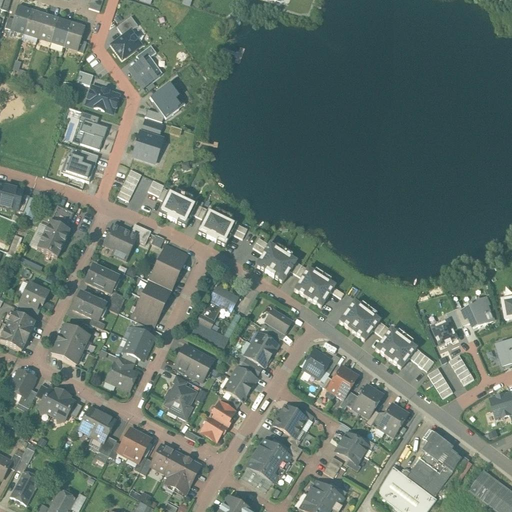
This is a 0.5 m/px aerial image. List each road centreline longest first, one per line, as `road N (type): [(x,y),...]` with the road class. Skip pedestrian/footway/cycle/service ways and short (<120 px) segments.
road 1 (residential): [(130,417),(35,365),(109,210)]
road 2 (residential): [(95,205),(131,107),(97,45),(113,0)]
road 3 (residential): [(207,254),(130,417)]
road 4 (residential): [(316,323),(442,416)]
road 5 (residential): [(207,254),(316,323)]
